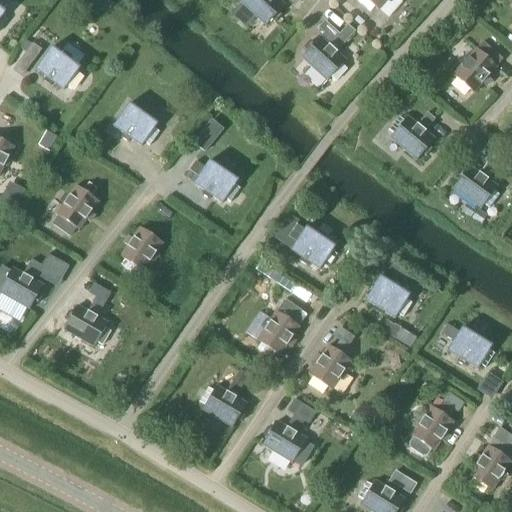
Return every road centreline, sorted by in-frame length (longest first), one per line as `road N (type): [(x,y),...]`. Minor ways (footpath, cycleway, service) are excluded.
road 1 (residential): [(121,438),(253,230),(390,54),(445,0)]
road 2 (residential): [(6,375),(144,187)]
road 3 (residential): [(210,491),(325,318)]
road 4 (residential): [(420,511),(498,394)]
road 5 (residential): [(121,438),(6,375)]
road 6 (tertiary): [(109,511),(0,455)]
